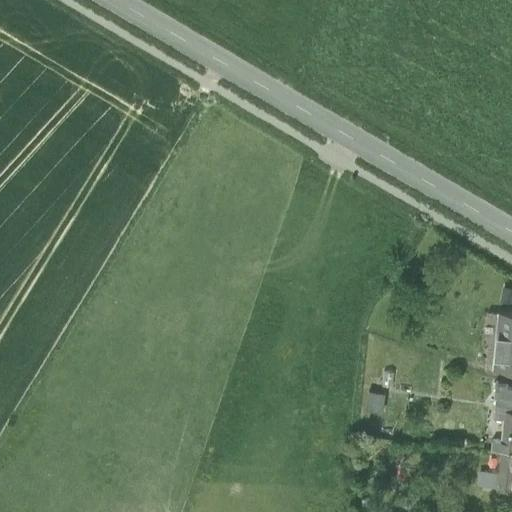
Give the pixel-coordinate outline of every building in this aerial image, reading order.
[(511,366),(511,312),(500,311),(495,365),(511,366)] [(495,398),(497,397),(511,398),(511,383),(497,378),(495,398)] [(495,419),(504,420),(504,411),(511,411),(511,398),(497,397),(495,419)] [(511,411),(504,411),(504,420),(501,441),(501,450),(511,450),(511,411)] [(491,449),(500,450),(500,449),(501,450),(501,441),(492,440),(491,449)] [(511,450),(501,450),(500,449),(500,450),(498,472),(485,471),(484,485),(497,486),(497,488),(511,489),(511,450)]
